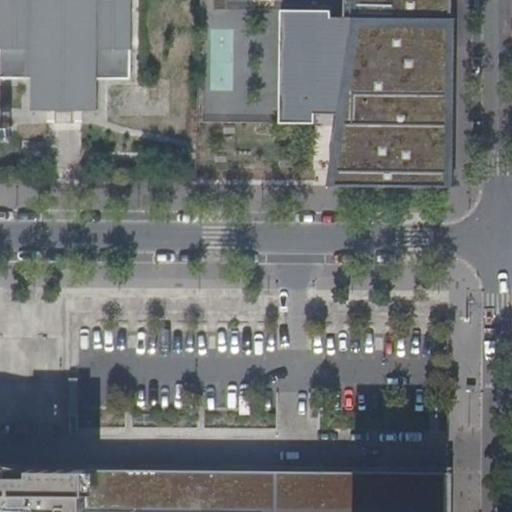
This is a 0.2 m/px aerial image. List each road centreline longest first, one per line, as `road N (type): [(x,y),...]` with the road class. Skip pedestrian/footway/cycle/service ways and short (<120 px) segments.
road 1 (residential): [(496,240),(0,236)]
road 2 (residential): [(496,240),(492,511)]
road 3 (residential): [(497,0),(496,240)]
